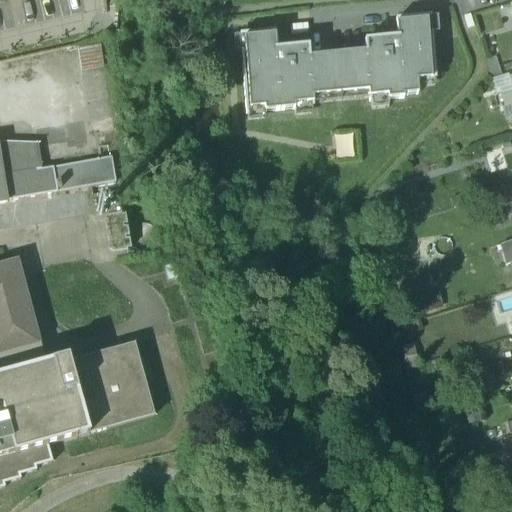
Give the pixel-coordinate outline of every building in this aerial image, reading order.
[(275,29),(240,32),(247,110),(314,105),(314,94),(369,90),(370,101),(405,98),(405,95),(418,94),(418,81),(437,79),(431,16),(397,20),(398,38),(365,40),(366,51),(311,56),(310,44),(278,48),(275,29)] [(100,48),(78,51),(81,73),(103,70),(100,48)] [(496,58),(486,61),(489,70),(499,67),(496,58)] [(499,67),(489,70),(492,79),(502,76),(499,67)] [(511,90),(501,94),(505,107),(511,105),(511,90)] [(36,145),(0,143),(0,161),(3,178),(41,172),(37,147),(38,147),(38,145),(36,145)] [(112,160),(54,170),(58,194),(116,184),(112,160)] [(41,172),(3,178),(7,203),(58,194),(54,170),(41,172)] [(123,213),(108,216),(105,219),(110,251),(114,253),(129,250),(128,250),(126,239),(127,238),(127,237),(126,238),(124,227),(125,226),(125,225),(124,226),(122,214),(123,214),(123,213)] [(511,244),(502,247),(507,264),(511,262),(511,244)] [(0,460),(48,447),(154,418),(145,384),(153,382),(150,372),(142,374),(134,346),(70,364),(68,360),(45,366),(17,263),(0,267),(0,355),(6,377),(0,378),(0,460)] [(422,303),(442,296),(439,286),(419,293),(422,303)] [(403,347),(407,367),(419,364),(415,345),(403,347)] [(414,396),(418,411),(429,408),(426,393),(414,396)] [(0,491),(5,490),(4,486),(21,481),(20,478),(37,473),(36,469),(52,465),(48,447),(0,460),(0,491)]
